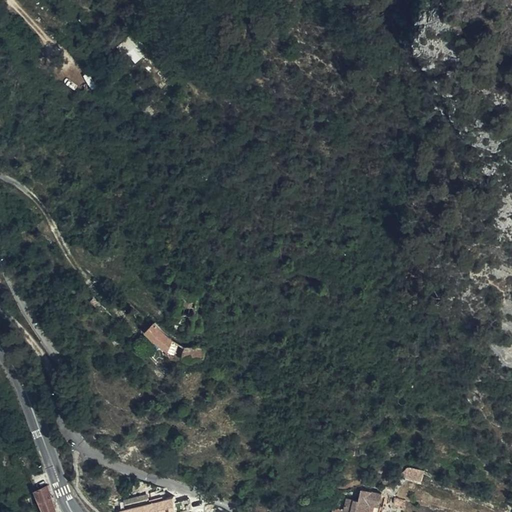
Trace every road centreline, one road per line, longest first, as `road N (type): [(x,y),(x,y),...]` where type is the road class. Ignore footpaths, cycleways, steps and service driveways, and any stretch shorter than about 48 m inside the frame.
road 1 (residential): [(246,511),(102,450),(72,409),(0,243)]
road 2 (tertiary): [(74,511),(0,345)]
